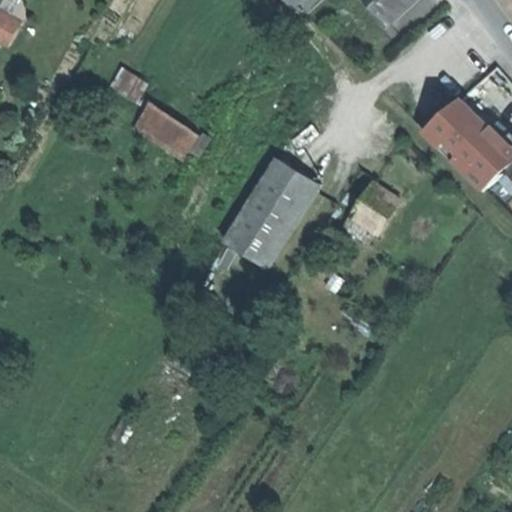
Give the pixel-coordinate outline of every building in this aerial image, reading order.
[(293,0),(308,14),(322,0),(293,0)] [(368,0),(390,24),(416,0),(368,0)] [(0,38),(8,43),(18,25),(0,15),(0,38)] [(137,98),(150,81),(129,65),(116,83),(137,98)] [(427,131),(485,188),(508,167),(511,164),(511,146),(463,99),(427,131)] [(153,100),(137,126),(186,156),(202,129),(153,100)] [(320,188),(277,161),(223,246),(267,273),(320,188)] [(511,214),(511,171),(508,167),(485,188),(511,214)] [(356,214),(380,231),(402,201),(377,183),(356,214)]
